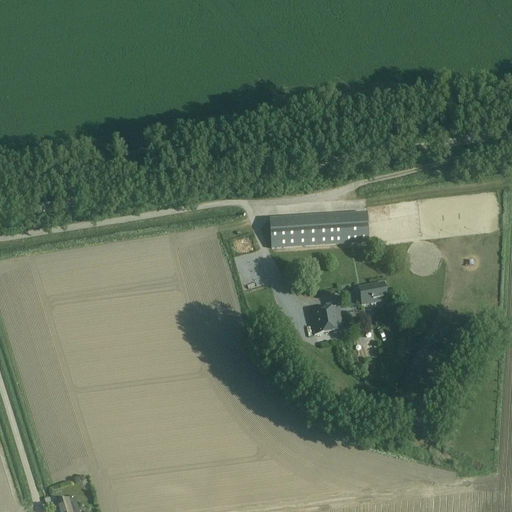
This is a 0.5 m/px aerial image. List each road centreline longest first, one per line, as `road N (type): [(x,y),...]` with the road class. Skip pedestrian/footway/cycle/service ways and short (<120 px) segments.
road 1 (unclassified): [(511,135),(0,214)]
road 2 (unclassified): [(40,511),(0,382)]
